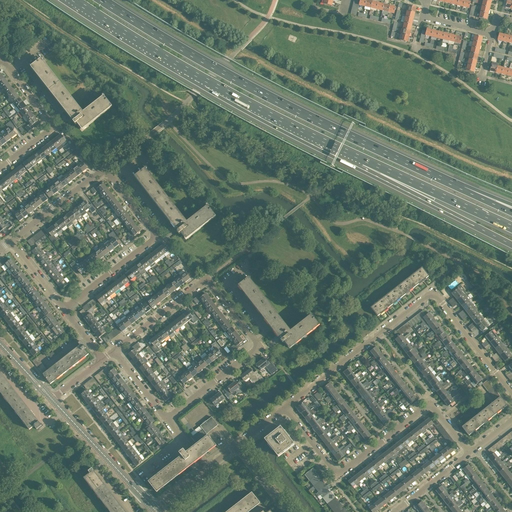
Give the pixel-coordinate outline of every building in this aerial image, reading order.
[(488,14),(480,12),(479,18),(487,20),(488,14)] [(431,37),(432,30),(427,29),(426,31),(422,30),(419,42),(423,43),(425,35),(431,37)] [(409,36),(401,34),(399,40),(408,42),(409,36)] [(460,46),(462,37),(456,36),(454,43),(454,45),(460,46)] [(112,107),(104,98),(103,99),(102,98),(83,113),(42,61),(41,61),(40,60),(31,68),(71,120),(73,119),(74,121),(75,121),(73,122),(75,125),(77,124),(82,131),(112,107)] [(8,83),(1,88),(5,93),(12,88),(8,83)] [(12,88),(5,93),(9,98),(15,92),(12,88)] [(15,92),(9,98),(12,102),(19,97),(15,92)] [(19,97),(12,102),(16,107),(23,102),(19,97)] [(23,102),(16,107),(20,112),(26,106),(23,102)] [(26,106),(20,112),(23,116),(30,111),(26,106)] [(30,111),(23,116),(27,121),(34,116),(30,111)] [(38,121),(34,116),(27,121),(29,124),(25,128),(28,132),(34,128),(32,125),(38,121)] [(9,129),(6,132),(11,138),(16,134),(12,129),(14,127),(10,121),(6,125),(9,129)] [(1,135),(6,142),(11,138),(6,132),(1,135)] [(56,138),(61,145),(66,141),(61,134),(56,138)] [(51,142),(56,148),(61,145),(56,138),(51,142)] [(46,145),(52,152),(56,148),(51,142),(46,145)] [(42,149),(47,156),(52,152),(46,145),(42,149)] [(37,153),(42,159),(47,156),(42,149),(37,153)] [(32,156),(37,163),(42,159),(37,153),(32,156)] [(27,160),(33,167),(37,163),(32,156),(27,160)] [(23,164),(28,171),(33,167),(27,160),(23,164)] [(80,163),(77,165),(83,172),(87,168),(81,160),(79,161),(80,163)] [(71,167),(73,169),(78,176),(83,172),(77,165),(76,164),(71,167)] [(16,169),(22,175),(26,172),(21,165),(16,169)] [(12,172),(17,179),(22,175),(16,169),(12,172)] [(71,177),(73,179),(78,176),(73,169),(68,173),(71,177)] [(186,240),(216,217),(208,207),(207,208),(206,207),(187,222),(146,170),(145,171),(144,169),(134,177),(175,229),(176,228),(178,230),(177,232),(179,234),(180,233),(186,240)] [(7,176),(12,183),(17,179),(12,172),(7,176)] [(63,177),(68,183),(73,179),(71,177),(68,173),(63,177)] [(2,180),(7,186),(12,183),(7,176),(2,180)] [(58,180),(64,187),(68,183),(63,177),(58,180)] [(54,184),(59,191),(64,187),(58,180),(57,178),(52,182),(54,184)] [(49,188),(54,194),(59,191),(54,184),(49,188)] [(100,193),(107,188),(103,184),(98,188),(96,186),(90,190),(94,194),(98,191),(100,193)] [(44,191),(49,198),(54,194),(49,188),(44,191)] [(107,188),(100,193),(104,198),(111,193),(107,188)] [(48,199),(43,193),(38,196),(43,203),(48,199)] [(111,193),(104,198),(108,203),(114,198),(111,193)] [(43,203),(38,196),(33,200),(38,207),(43,203)] [(114,198),(108,203),(111,208),(118,203),(114,198)] [(38,207),(33,200),(28,204),(34,210),(38,207)] [(80,205),(85,211),(88,209),(92,213),(96,210),(92,204),(89,206),(85,201),(80,205)] [(118,203),(111,208),(115,212),(122,207),(118,203)] [(34,210),(28,204),(24,207),(29,214),(34,210)] [(87,213),(85,211),(80,205),(75,208),(80,215),(82,217),(87,213)] [(29,214),(24,207),(19,211),(24,218),(29,214)] [(122,207),(115,212),(119,217),(125,212),(122,207)] [(71,212),(76,219),(80,215),(75,208),(71,212)] [(24,218),(19,211),(14,215),(19,222),(24,218)] [(66,216),(71,222),(76,219),(71,212),(66,216)] [(125,212),(119,217),(123,222),(129,217),(125,212)] [(61,219),(66,226),(71,222),(66,216),(61,219)] [(129,217),(123,222),(126,227),(133,221),(129,217)] [(56,223),(61,230),(66,226),(61,219),(56,223)] [(133,221),(126,227),(130,231),(137,226),(133,221)] [(5,225),(3,222),(0,224),(0,232),(5,228),(7,230),(13,226),(9,222),(5,225)] [(52,227),(57,233),(61,230),(56,223),(52,227)] [(137,226),(130,231),(132,234),(128,238),(129,240),(131,242),(137,238),(135,235),(140,231),(137,226)] [(57,233),(52,227),(47,230),(51,236),(49,238),(53,243),(57,240),(54,236),(57,233)] [(112,239),(109,242),(114,248),(119,244),(115,239),(117,237),(113,232),(109,235),(112,239)] [(47,238),(45,235),(42,237),(40,239),(38,241),(36,242),(35,243),(37,246),(47,238)] [(109,252),(114,248),(109,242),(104,245),(109,252)] [(105,256),(109,252),(104,245),(100,249),(105,256)] [(163,245),(159,248),(164,255),(169,251),(163,245)] [(32,251),(35,256),(42,251),(38,246),(32,251)] [(159,258),(164,255),(159,248),(154,252),(159,258)] [(100,259),(105,256),(100,249),(95,253),(100,259)] [(35,256),(39,261),(46,256),(42,251),(35,256)] [(154,262),(159,258),(154,252),(149,256),(154,262)] [(95,263),(100,259),(95,253),(90,257),(95,263)] [(39,261),(43,266),(49,261),(46,256),(39,261)] [(150,266),(154,262),(149,256),(145,259),(150,266)] [(90,267),(95,263),(90,257),(85,260),(90,267)] [(5,264),(4,264),(8,269),(15,264),(11,259),(7,262),(5,264)] [(145,269),(150,266),(145,259),(140,263),(145,269)] [(86,270),(90,267),(85,260),(81,264),(86,270)] [(43,266),(46,270),(53,265),(49,261),(43,266)] [(81,274),(86,270),(81,264),(80,265),(76,264),(74,262),(70,265),(74,270),(77,269),(81,274)] [(140,273),(145,269),(140,263),(135,267),(140,273)] [(19,269),(15,264),(8,269),(12,274),(19,269)] [(46,270),(50,275),(57,270),(53,265),(46,270)] [(135,277),(140,273),(135,267),(130,270),(135,277)] [(409,278),(416,286),(428,276),(422,268),(409,278)] [(15,279),(22,273),(19,269),(12,274),(15,279)] [(50,275),(54,280),(60,275),(57,270),(50,275)] [(130,281),(135,277),(130,270),(125,274),(130,281)] [(180,276),(185,283),(190,279),(185,272),(180,276)] [(26,278),(22,273),(15,279),(19,283),(26,278)] [(64,279),(60,275),(54,280),(57,285),(64,279)] [(124,286),(129,282),(124,275),(119,279),(124,286)] [(181,286),(185,283),(180,276),(175,280),(181,286)] [(23,288),(30,283),(26,278),(19,283),(21,286),(20,287),(21,289),(23,288)] [(319,326),(312,316),(310,317),(310,316),(290,331),(249,279),(248,280),(247,278),(238,286),(278,338),(280,337),(282,339),(280,341),(282,343),(284,342),(285,341),(290,347),(295,343),(296,344),(319,326)] [(396,288),(403,296),(416,286),(409,278),(396,288)] [(468,278),(464,281),(469,287),(473,284),(468,278)] [(64,279),(57,285),(61,289),(68,284),(64,279)] [(119,289),(124,286),(119,279),(114,283),(119,289)] [(176,290),(181,286),(175,280),(171,283),(176,290)] [(33,288),(30,283),(23,288),(27,293),(33,288)] [(115,293),(119,289),(114,283),(110,286),(115,293)] [(171,294),(176,290),(171,283),(166,287),(171,294)] [(110,297),(115,293),(110,286),(105,290),(110,297)] [(161,291),(166,297),(171,294),(166,287),(161,291)] [(30,297),(37,292),(33,288),(27,293),(30,297)] [(383,298),(390,307),(403,296),(396,288),(383,298)] [(463,295),(458,288),(452,293),(455,297),(449,302),(451,305),(463,295)] [(105,300),(110,297),(105,290),(100,294),(105,300)] [(161,301),(166,297),(161,291),(156,294),(161,301)] [(41,297),(37,292),(30,297),(34,302),(41,297)] [(451,305),(453,307),(459,302),(462,306),(468,301),(471,299),(466,293),(463,295),(451,305)] [(107,303),(105,300),(100,294),(95,298),(102,306),(107,303)] [(152,298),(157,305),(161,301),(156,294),(152,298)] [(203,304),(209,298),(206,294),(200,298),(198,295),(193,300),(196,304),(201,301),(203,304)] [(38,307),(44,302),(41,297),(34,302),(38,307)] [(152,308),(157,305),(152,298),(147,302),(152,308)] [(209,298),(203,304),(207,308),(213,303),(209,298)] [(370,308),(377,317),(390,307),(383,298),(370,308)] [(468,301),(462,306),(465,310),(458,315),(460,317),(473,307),(468,301)] [(48,306),(44,302),(38,307),(42,312),(48,306)] [(140,307),(146,313),(151,309),(145,303),(141,307),(140,307)] [(213,303),(207,308),(210,313),(217,308),(213,303)] [(136,310),(141,317),(146,313),(140,307),(141,307),(139,305),(137,306),(134,308),(136,310)] [(42,312),(45,316),(50,313),(52,311),(48,306),(42,312)] [(473,307),(460,317),(462,320),(469,315),(472,319),(478,314),(473,307)] [(11,313),(7,308),(0,313),(4,318),(11,313)] [(217,308),(210,313),(214,318),(221,313),(217,308)] [(86,312),(83,309),(80,312),(84,318),(90,314),(88,311),(86,312)] [(131,314),(136,321),(141,317),(136,310),(131,314)] [(183,315),(188,321),(191,319),(194,323),(198,320),(194,315),(192,316),(187,311),(183,315)] [(7,323),(14,318),(11,313),(4,318),(7,323)] [(47,322),(53,317),(50,313),(45,316),(40,320),(42,322),(45,320),(47,322)] [(87,323),(94,318),(90,313),(90,314),(84,318),(84,319),(87,323)] [(221,313),(214,318),(218,322),(224,317),(221,313)] [(427,323),(433,318),(429,313),(425,316),(423,318),(427,323)] [(126,318),(131,324),(136,321),(131,314),(126,318)] [(478,314),(472,319),(474,322),(468,327),(470,330),(483,320),(478,314)] [(178,318),(183,325),(188,321),(183,315),(178,318)] [(57,322),(53,317),(47,322),(49,325),(46,328),(48,330),(57,322)] [(224,317),(218,322),(221,327),(228,322),(224,317)] [(18,322),(14,318),(7,323),(11,328),(18,322)] [(98,323),(94,318),(87,323),(91,328),(98,323)] [(122,322),(127,328),(131,324),(126,318),(122,322)] [(178,329),(183,325),(178,318),(173,322),(178,329)] [(437,322),(433,318),(427,323),(421,327),(423,329),(428,325),(430,327),(437,322)] [(483,320),(470,330),(472,332),(479,328),(481,331),(488,326),(483,320)] [(15,333),(22,327),(18,322),(11,328),(15,333)] [(54,332),(61,327),(57,322),(48,330),(49,332),(52,329),(54,332)] [(117,325),(122,332),(127,328),(122,322),(117,325)] [(168,326),(174,332),(178,329),(173,322),(168,326)] [(228,322),(221,327),(225,332),(232,327),(228,322)] [(429,336),(440,327),(437,322),(430,327),(433,330),(427,335),(429,336)] [(98,323),(91,328),(95,333),(101,328),(98,323)] [(164,329),(169,336),(174,332),(168,326),(164,329)] [(25,332),(22,327),(15,333),(18,337),(25,332)] [(64,332),(61,327),(54,332),(57,335),(53,337),(55,339),(64,332)] [(232,327),(225,332),(229,337),(235,331),(232,327)] [(444,332),(440,327),(429,336),(430,338),(436,334),(438,337),(444,332)] [(105,333),(101,328),(95,333),(99,338),(105,333)] [(159,333),(164,340),(169,336),(164,329),(159,333)] [(235,331),(229,337),(232,341),(239,336),(235,331)] [(488,340),(482,345),(484,347),(497,337),(492,331),(485,336),(488,340)] [(22,342),(29,337),(25,332),(18,337),(22,342)] [(434,348),(436,346),(448,337),(444,332),(438,337),(440,340),(435,344),(432,346),(434,348)] [(166,342),(164,340),(159,333),(154,337),(159,343),(161,346),(166,342)] [(401,335),(399,337),(395,340),(399,344),(405,339),(407,338),(411,335),(409,333),(403,337),(401,335)] [(239,336),(232,341),(235,344),(230,348),(234,352),(239,348),(237,345),(243,341),(239,336)] [(33,341),(29,337),(22,342),(26,347),(33,341)] [(159,343),(154,337),(149,341),(154,346),(151,348),(156,354),(160,350),(156,346),(159,343)] [(452,342),(448,337),(436,346),(438,348),(443,344),(445,346),(452,342)] [(497,337),(484,347),(486,350),(492,345),(495,349),(501,344),(497,337)] [(405,339),(399,344),(403,349),(409,344),(405,339)] [(33,341),(26,347),(30,351),(35,347),(36,346),(33,341)] [(80,341),(78,343),(81,347),(49,372),(44,376),(50,384),(88,354),(84,349),(86,348),(80,341)] [(214,350),(212,352),(217,358),(221,355),(217,349),(220,347),(215,342),(211,345),(214,350)] [(449,351),(455,346),(452,342),(445,346),(448,349),(442,353),(444,355),(447,353),(449,351)] [(141,348),(137,343),(132,348),(134,350),(128,354),(132,359),(139,354),(136,351),(141,348)] [(409,344),(403,349),(406,354),(413,349),(415,347),(418,345),(416,343),(411,347),(409,344)] [(501,344),(495,349),(498,352),(492,357),(494,360),(506,350),(501,344)] [(40,351),(36,346),(35,347),(30,351),(33,356),(40,351)] [(459,351),(455,346),(449,351),(453,356),(459,351)] [(370,352),(374,356),(379,352),(376,347),(370,352)] [(413,349),(406,354),(410,359),(416,354),(413,349)] [(506,350),(494,360),(496,363),(502,358),(505,361),(511,356),(506,350)] [(457,361),(463,356),(459,351),(453,356),(457,361)] [(217,358),(212,352),(207,356),(212,362),(217,358)] [(383,357),(379,352),(374,356),(377,361),(383,357)] [(200,357),(202,359),(207,366),(212,362),(207,356),(205,353),(200,357)] [(139,354),(132,359),(136,364),(142,359),(139,354)] [(414,363),(420,358),(416,354),(410,359),(414,363)] [(425,354),(422,357),(420,358),(414,363),(417,368),(424,363),(422,361),(427,356),(425,354)] [(259,362),(256,365),(260,371),(265,367),(268,370),(272,367),(271,367),(274,365),(270,360),(267,362),(263,356),(257,360),(259,362)] [(467,361),(463,356),(457,361),(460,366),(467,361)] [(379,367),(381,366),(387,361),(383,357),(377,361),(375,363),(372,365),(374,367),(377,365),(379,367)] [(142,359),(136,364),(139,369),(146,363),(142,359)] [(207,366),(202,359),(197,363),(202,369),(207,366)] [(390,366),(387,361),(381,366),(379,367),(381,370),(378,373),(379,375),(390,366)] [(464,370),(470,365),(467,361),(460,366),(464,370)] [(426,362),(424,363),(417,368),(421,373),(427,368),(430,366),(433,364),(431,362),(428,364),(426,362)] [(146,363),(139,369),(143,373),(150,368),(146,363)] [(193,367),(198,373),(202,369),(197,363),(193,367)] [(188,370),(193,377),(198,373),(193,367),(191,364),(186,368),(188,370)] [(277,370),(274,365),(271,367),(272,367),(268,370),(271,375),(277,370)] [(474,370),(470,365),(464,370),(468,375),(474,370)] [(386,373),(389,375),(394,371),(390,366),(379,375),(381,376),(381,377),(386,373)] [(150,368),(143,373),(147,378),(153,373),(150,368)] [(347,377),(352,373),(349,368),(343,373),(347,377)] [(421,373),(425,378),(431,373),(427,368),(421,373)] [(114,369),(110,372),(107,374),(111,379),(118,374),(114,369)] [(254,374),(250,369),(240,376),(244,381),(249,377),(254,384),(258,380),(254,374)] [(193,377),(188,370),(183,374),(188,381),(193,377)] [(466,384),(478,375),(474,370),(468,375),(470,378),(465,382),(466,384)] [(398,375),(394,371),(389,375),(391,378),(385,382),(387,384),(390,381),(390,382),(392,380),(398,375)] [(433,376),(431,373),(425,378),(429,382),(435,378),(437,376),(440,373),(439,371),(433,376)] [(172,375),(177,381),(179,379),(183,384),(188,381),(183,374),(180,376),(177,372),(172,375)] [(153,373),(147,378),(150,383),(157,378),(153,373)] [(356,378),(352,373),(347,377),(350,382),(356,378)] [(0,392),(29,430),(34,426),(37,430),(42,426),(39,422),(38,423),(0,374),(0,392)] [(121,378),(118,374),(111,379),(114,384),(121,378)] [(396,385),(402,380),(398,375),(392,380),(390,382),(390,381),(387,384),(388,386),(394,382),(396,385)] [(481,380),(478,375),(466,384),(468,386),(473,382),(475,385),(481,380)] [(118,388),(125,383),(121,378),(114,384),(113,385),(116,390),(118,388)] [(157,378),(150,383),(154,387),(161,382),(157,378)] [(350,382),(354,387),(360,382),(356,378),(350,382)] [(439,382),(435,378),(429,382),(432,387),(439,382)] [(405,385),(402,380),(396,385),(398,387),(393,392),(394,394),(398,391),(400,389),(405,385)] [(362,385),(360,382),(354,387),(358,392),(363,387),(364,387),(366,385),(369,383),(367,381),(362,385)] [(442,387),(443,387),(444,386),(448,383),(446,381),(443,384),(441,381),(439,382),(432,387),(436,392),(442,387)] [(161,382),(154,387),(158,392),(164,387),(161,382)] [(229,396),(232,394),(233,396),(236,394),(236,395),(239,393),(239,394),(241,393),(241,392),(243,394),(247,391),(243,386),(239,389),(238,388),(234,382),(228,388),(227,387),(224,390),(229,396)] [(129,388),(125,383),(118,388),(122,393),(129,388)] [(324,387),(326,390),(323,392),(325,395),(328,392),(333,388),(330,383),(324,387)] [(369,383),(366,385),(364,387),(363,387),(358,392),(362,396),(367,392),(365,389),(370,385),(370,384),(369,383)] [(444,386),(443,387),(442,387),(436,392),(440,397),(446,392),(444,389),(449,385),(448,383),(444,386)] [(405,385),(400,389),(403,394),(409,390),(405,385)] [(164,387),(158,392),(161,397),(168,392),(164,387)] [(124,399),(126,398),(132,393),(129,388),(122,393),(120,394),(124,399)] [(337,392),(333,388),(328,392),(330,395),(325,399),(326,401),(329,398),(330,399),(332,397),(331,397),(337,392)] [(84,400),(91,394),(87,390),(87,389),(87,390),(80,395),(84,400)] [(362,396),(365,401),(371,397),(376,392),(375,390),(369,395),(367,392),(362,396)] [(413,394),(409,390),(403,394),(406,397),(400,401),(402,403),(407,399),(413,394)] [(168,392),(161,397),(165,402),(169,399),(173,400),(178,396),(175,391),(170,395),(168,392)] [(332,397),(335,402),(341,397),(337,392),(331,397),(332,397)] [(376,392),(371,397),(365,401),(369,406),(375,401),(372,399),(378,394),(376,392)] [(444,401),(450,397),(446,392),(440,397),(444,401)] [(454,401),(451,399),(457,394),(455,392),(452,395),(450,397),(444,401),(447,406),(454,401)] [(136,397),(132,393),(126,398),(129,403),(136,397)] [(215,406),(221,401),(224,399),(219,393),(210,400),(215,406)] [(95,399),(91,394),(84,400),(88,404),(95,399)] [(413,394),(407,399),(402,403),(403,405),(409,401),(411,404),(416,399),(413,394)] [(129,403),(133,407),(140,402),(136,397),(129,403)] [(345,402),(341,397),(335,402),(337,404),(332,409),(333,411),(339,406),(345,402)] [(495,401),(489,405),(487,407),(494,416),(507,406),(500,397),(495,401)] [(95,399),(88,404),(91,409),(98,404),(95,399)] [(378,406),(380,404),(384,402),(382,400),(377,404),(375,401),(369,406),(373,410),(378,406)] [(143,407),(140,402),(133,407),(137,412),(143,407)] [(297,409),(301,413),(307,409),(309,407),(305,402),(303,404),(297,409)] [(345,402),(339,406),(333,411),(335,413),(340,408),(343,411),(348,407),(345,402)] [(384,402),(380,404),(378,406),(373,410),(376,415),(382,411),(380,408),(385,404),(384,402)] [(102,409),(98,404),(91,409),(95,414),(102,409)] [(137,412),(140,417),(147,411),(143,407),(137,412)] [(307,409),(301,413),(305,418),(310,414),(312,412),(316,409),(314,407),(311,410),(309,407),(307,409)] [(348,407),(343,411),(346,416),(352,411),(348,407)] [(494,416),(487,407),(474,417),(481,426),(494,416)] [(99,419),(106,413),(102,409),(95,414),(99,419)] [(310,414),(305,418),(308,423),(314,418),(312,416),(317,411),(316,409),(312,412),(310,414)] [(382,411),(376,415),(380,420),(386,415),(391,411),(390,409),(384,413),(382,411)] [(453,413),(458,419),(463,414),(458,409),(453,413)] [(151,416),(147,411),(140,417),(144,421),(151,416)] [(356,416),(352,411),(346,416),(350,421),(356,416)] [(391,411),(386,415),(380,420),(384,425),(390,420),(387,418),(393,413),(391,412),(391,411)] [(109,418),(106,413),(99,419),(103,423),(109,418)] [(144,421),(148,426),(152,423),(154,421),(151,416),(144,421)] [(356,416),(350,421),(354,425),(359,421),(356,416)] [(189,450),(185,452),(183,449),(179,453),(181,456),(148,482),(156,492),(197,460),(216,446),(207,434),(218,425),(211,417),(200,426),(202,428),(191,437),(196,444),(189,450)] [(314,418),(308,423),(312,427),(323,419),(322,417),(321,417),(316,421),(314,418)] [(481,426),(474,417),(462,427),(468,436),(481,426)] [(106,428),(113,423),(109,418),(103,423),(106,428)] [(433,424),(431,422),(428,418),(424,422),(428,428),(429,429),(431,428),(430,426),(433,424)] [(323,419),(312,427),(316,432),(321,428),(323,426),(321,423),(324,421),(324,420),(323,419)] [(363,426),(359,421),(354,425),(357,430),(363,426)] [(428,428),(424,422),(419,426),(425,433),(426,431),(425,430),(428,428)] [(117,427),(113,423),(106,428),(110,433),(117,427)] [(156,427),(152,423),(148,426),(143,430),(144,432),(147,429),(150,432),(156,427)] [(321,428),(316,432),(319,437),(330,428),(329,426),(323,430),(321,428)] [(356,439),(367,430),(363,426),(357,430),(359,433),(358,434),(354,437),(356,439)] [(425,433),(419,426),(414,429),(419,435),(422,433),(423,434),(425,433)] [(114,438),(120,432),(117,427),(110,433),(114,438)] [(159,432),(156,427),(150,432),(152,435),(149,438),(150,440),(159,432)] [(280,427),(268,436),(264,439),(277,457),(294,444),(280,427)] [(330,428),(319,437),(323,442),(329,437),(327,434),(332,430),(330,428)] [(419,435),(414,429),(409,433),(415,440),(417,439),(416,437),(419,435)] [(370,435),(367,430),(356,439),(357,441),(361,438),(363,437),(365,440),(370,435)] [(124,437),(120,432),(114,438),(117,442),(124,437)] [(155,439),(157,442),(163,437),(159,432),(150,440),(151,441),(155,439)] [(415,440),(409,433),(405,437),(409,443),(412,440),(413,442),(415,440)] [(329,437),(323,442),(327,446),(338,438),(336,436),(331,440),(329,437)] [(121,447),(128,442),(124,437),(117,442),(121,447)] [(167,442),(163,437),(157,442),(159,444),(156,447),(157,449),(167,442)] [(409,443),(405,437),(400,440),(406,448),(408,446),(407,445),(409,443)] [(338,438),(327,446),(330,451),(336,447),(334,444),(339,440),(338,438)] [(406,448),(400,440),(395,444),(400,450),(403,448),(404,449),(406,448)] [(132,446),(128,442),(121,447),(125,452),(132,446)] [(349,444),(345,447),(334,456),(338,461),(346,454),(345,452),(348,450),(347,449),(351,446),(349,444)] [(400,450),(395,444),(390,448),(396,455),(398,454),(397,452),(400,450)] [(336,447),(330,451),(334,456),(345,447),(344,445),(338,449),(336,447)] [(454,451),(451,447),(450,445),(449,445),(445,449),(449,454),(454,451)] [(128,457),(135,451),(132,446),(125,452),(128,457)] [(396,455),(390,448),(386,452),(390,457),(393,455),(395,456),(396,455)] [(444,458),(449,454),(445,449),(442,451),(441,450),(439,451),(444,458)] [(139,456),(135,451),(128,457),(132,461),(139,456)] [(440,462),(444,458),(439,451),(437,452),(438,454),(435,456),(440,462)] [(381,455),(387,463),(389,461),(388,460),(390,457),(386,452),(381,455)] [(488,458),(491,463),(498,458),(494,453),(491,455),(488,458)] [(491,463),(495,467),(501,462),(500,460),(501,458),(505,455),(503,453),(500,456),(498,458),(491,463)] [(387,463),(381,455),(376,459),(381,465),(384,462),(385,464),(387,463)] [(139,456),(132,461),(136,466),(143,461),(139,456)] [(435,466),(440,462),(435,456),(432,458),(431,457),(429,458),(435,466)] [(430,469),(435,466),(429,458),(428,460),(429,461),(426,463),(430,469)] [(381,465),(376,459),(372,463),(377,470),(379,468),(378,467),(381,465)] [(499,472),(505,467),(501,462),(495,467),(499,472)] [(377,470),(372,463),(367,466),(371,472),(375,470),(376,471),(377,470)] [(426,473),(430,469),(426,463),(423,466),(422,464),(420,466),(426,473)] [(462,470),(466,474),(472,470),(468,465),(462,470)] [(371,472),(367,466),(362,470),(368,477),(370,476),(369,474),(371,472)] [(421,477),(426,473),(420,466),(418,467),(419,468),(416,471),(421,477)] [(509,472),(505,467),(499,472),(503,477),(509,472)] [(123,511),(111,496),(92,472),(94,471),(92,468),(88,471),(90,473),(84,478),(109,511),(123,511)] [(304,475),(309,481),(317,474),(313,468),(304,475)] [(368,477),(362,470),(357,474),(362,480),(365,477),(366,479),(368,477)] [(476,475),(472,470),(466,474),(470,479),(476,475)] [(416,480),(421,477),(416,471),(413,473),(412,472),(410,473),(416,480)] [(506,482),(511,477),(511,475),(509,472),(503,477),(506,482)] [(411,484),(416,480),(410,473),(409,474),(410,476),(407,478),(411,484)] [(322,480),(317,474),(309,481),(313,486),(322,480)] [(362,480),(357,474),(353,478),(358,485),(360,483),(359,482),(362,480)] [(476,475),(470,479),(468,481),(465,483),(466,485),(472,481),(474,484),(479,479),(476,475)] [(358,485),(353,478),(348,481),(352,487),(356,485),(357,486),(358,485)] [(407,488),(411,484),(407,478),(404,480),(403,479),(401,481),(407,488)] [(483,484),(479,479),(474,484),(476,486),(474,488),(471,491),(472,493),(483,484)] [(322,480),(313,486),(318,492),(326,486),(322,480)] [(402,491),(407,488),(401,481),(399,482),(400,483),(397,486),(402,491)] [(479,491),(481,493),(487,489),(483,484),(472,493),(474,495),(479,491)] [(328,488),(326,486),(318,492),(322,498),(331,491),(328,488)] [(397,495),(402,491),(397,486),(394,488),(393,487),(392,488),(397,495)] [(445,491),(443,489),(441,486),(442,486),(441,486),(435,491),(436,491),(439,496),(445,491)] [(392,499),(397,495),(392,488),(390,489),(391,491),(388,493),(392,499)] [(490,494),(487,489),(481,493),(483,496),(478,500),(480,502),(485,498),(490,494)] [(322,498),(327,504),(335,497),(331,491),(322,498)] [(449,496),(445,491),(439,496),(443,500),(449,496)] [(248,511),(260,503),(259,502),(252,492),(226,511),(248,511)] [(450,494),(449,496),(443,500),(447,505),(455,499),(453,496),(455,494),(454,492),(450,494)] [(388,503),(392,499),(388,493),(385,495),(384,494),(382,495),(388,503)] [(490,494),(485,498),(480,502),(481,504),(484,502),(486,505),(489,503),(494,498),(490,494)] [(383,506),(388,503),(382,495),(380,497),(380,496),(377,498),(379,500),(378,500),(383,506)] [(340,503),(335,497),(327,504),(331,509),(340,503)] [(498,503),(494,498),(489,503),(491,505),(489,507),(485,510),(487,511),(490,509),(498,503)] [(455,499),(447,505),(450,510),(456,505),(461,501),(460,499),(457,501),(455,499)] [(378,510),(383,506),(378,500),(376,503),(374,501),(372,503),(378,510)] [(418,511),(420,510),(426,506),(422,501),(416,506),(418,508),(416,510),(418,511)] [(461,501),(456,505),(450,510),(452,511),(457,511),(460,510),(458,507),(463,503),(461,501)] [(331,509),(333,511),(339,511),(344,508),(340,503),(331,509)] [(371,511),(375,511),(378,510),(372,503),(371,504),(372,505),(369,508),(371,511)] [(490,511),(494,509),(495,511),(496,511),(502,508),(498,503),(490,509),(487,511),(490,511)]
